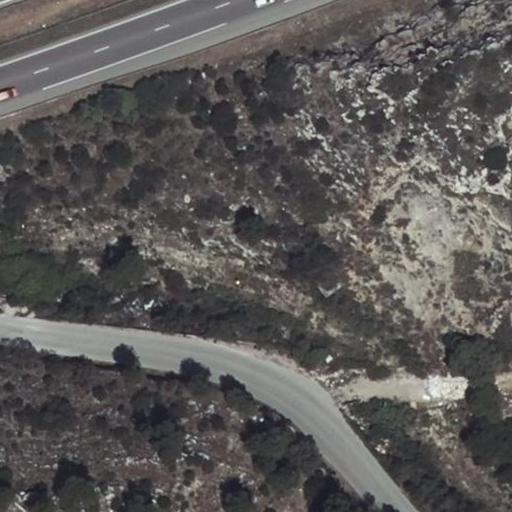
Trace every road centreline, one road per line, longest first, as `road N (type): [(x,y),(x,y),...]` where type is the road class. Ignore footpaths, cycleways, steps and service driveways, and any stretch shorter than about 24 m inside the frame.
road 1 (unclassified): [(0,328),(214,366),(271,392),(342,446),(406,511)]
road 2 (motorway): [(0,80),(229,0)]
